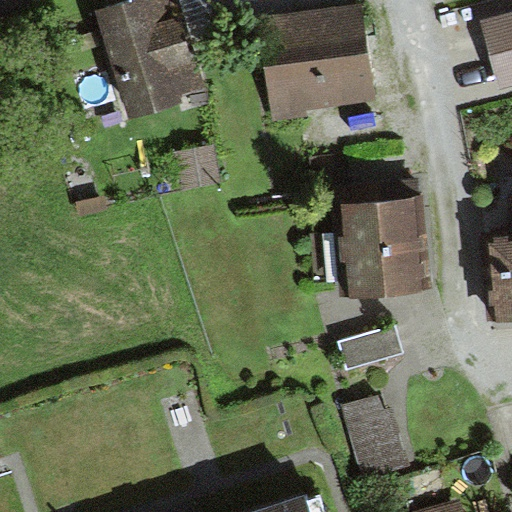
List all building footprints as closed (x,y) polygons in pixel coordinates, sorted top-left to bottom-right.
[(97,0),(128,101),(208,78),(184,0),(97,0)] [(315,0),(256,8),(271,116),(309,111),(308,104),(379,94),(365,0),(315,0)] [(511,0),(481,8),(499,78),(511,75),(511,0)] [(511,217),(480,221),(488,308),(511,305),(511,177),(511,180),(511,217)] [(344,184),(351,281),(432,275),(425,178),(344,184)] [(396,317),(337,334),(346,363),(404,346),(396,317)] [(342,398),(364,472),(410,459),(392,399),(384,401),(380,387),(342,398)] [(177,511),(328,511),(315,469),(177,511)] [(402,511),(401,511),(466,511),(461,493),(402,511)]
